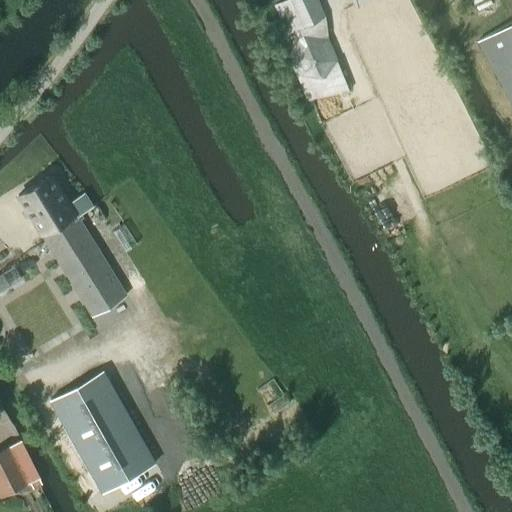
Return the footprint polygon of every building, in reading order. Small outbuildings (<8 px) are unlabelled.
[(325,16),(317,0),(284,0),(274,5),(293,47),(287,55),(296,78),(306,99),(348,92),(337,62),(338,60),(327,37),(322,36),(323,17),(325,16)] [(511,21),(477,41),(511,105),(511,21)] [(17,196),(41,234),(40,235),(90,316),(125,295),(79,220),(83,218),(81,213),(92,207),(83,193),(69,202),(52,175),(17,196)] [(14,267),(0,274),(0,291),(21,278),(14,267)] [(154,463),(102,370),(50,400),(102,492),(154,463)] [(8,445),(0,449),(0,496),(27,483),(8,445)]
